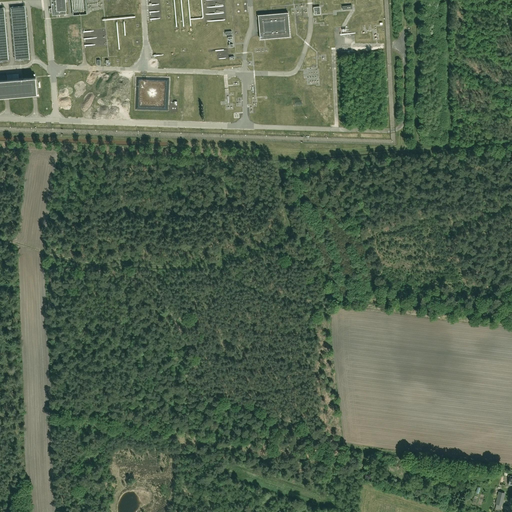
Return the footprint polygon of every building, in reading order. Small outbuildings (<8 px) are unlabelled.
[(65,0),(50,0),(52,9),(49,9),(50,13),(52,13),(52,16),(66,15),(66,11),(65,0)] [(73,0),(75,16),(85,16),(84,0),(73,0)] [(89,0),(90,12),(100,11),(100,1),(102,1),(101,0),(89,0)] [(29,58),(25,7),(11,8),(16,59),(29,58)] [(4,9),(0,9),(0,60),(8,60),(4,9)] [(288,13),(258,15),(260,40),(290,37),(288,13)] [(0,98),(37,95),(36,78),(0,81),(0,98)] [(498,491),(495,504),(502,505),(505,493),(498,491)]
